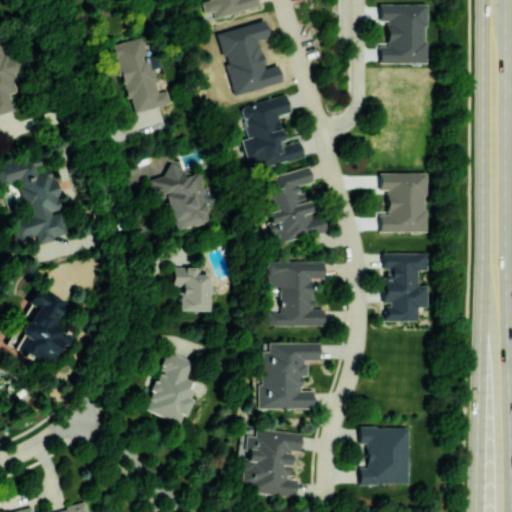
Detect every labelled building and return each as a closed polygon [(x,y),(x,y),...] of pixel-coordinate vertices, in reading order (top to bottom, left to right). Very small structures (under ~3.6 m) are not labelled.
[(130,112),(169,102),(166,89),(157,91),(143,35),(113,43),(130,112)] [(0,112),(11,110),(7,92),(15,90),(13,80),(15,79),(13,69),(16,68),(14,55),(2,58),(0,49),(0,112)] [(303,156),(299,139),(283,142),(277,114),(289,111),(286,94),(239,104),(247,137),(240,138),(247,169),(303,156)] [(0,163),(0,183),(16,180),(24,213),(9,216),(14,239),(34,234),(35,241),(65,234),(59,209),(50,168),(36,171),(33,156),(0,163)] [(174,228),(209,219),(197,171),(185,173),(182,162),(165,167),(166,173),(147,178),(153,199),(165,196),(174,228)] [(325,230),(321,212),(309,215),(301,183),(311,181),(308,165),(263,176),(272,210),(261,212),(269,244),(325,230)] [(379,171),(379,188),(386,189),(385,213),(378,213),(378,230),(424,231),(425,172),(379,171)] [(382,251),(382,267),(383,267),(382,302),(384,302),(384,319),(416,320),(416,305),(426,306),(426,285),(416,284),(417,269),(426,269),(426,251),(382,251)] [(265,325),(323,324),(323,308),(311,308),(311,277),(323,277),(323,259),(267,260),(267,286),(278,286),(278,312),(265,312),(265,325)] [(171,285),(179,285),(178,309),(207,310),(209,273),(195,273),(195,266),(172,265),(171,285)] [(16,350),(47,365),(59,340),(55,337),(60,327),(53,324),(65,301),(35,286),(27,302),(34,306),(27,321),(22,319),(17,330),(24,334),(16,350)] [(311,407),(311,389),(301,389),(301,375),(306,375),(306,359),(319,359),(319,341),(266,341),(266,350),(258,350),(257,407),(311,407)] [(143,408),(181,423),(194,390),(188,387),(191,379),(185,377),(192,360),(165,350),(157,370),(158,371),(143,408)] [(358,483),(407,482),(406,425),(357,426),(358,446),(365,446),(365,465),(358,465),(358,483)] [(300,431),(253,428),(253,434),(245,434),(244,457),(242,457),(241,479),(252,479),(251,492),(294,495),(295,477),(289,477),(291,450),(299,451),(300,431)] [(0,511),(86,511),(85,502),(40,511),(39,511),(34,511),(31,511),(30,505),(0,511)]
